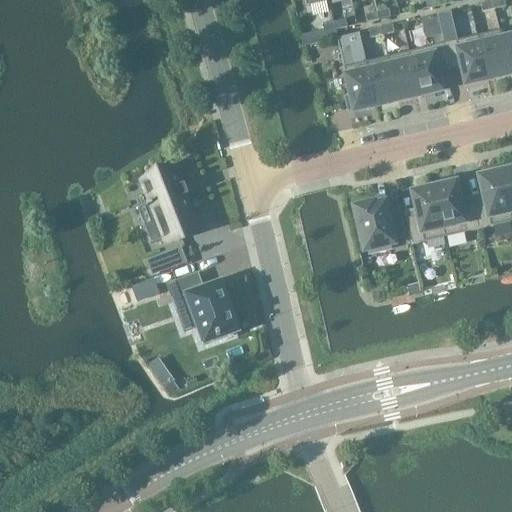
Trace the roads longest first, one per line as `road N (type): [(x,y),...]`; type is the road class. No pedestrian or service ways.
road 1 (residential): [(252,186),(511,123)]
road 2 (unclassified): [(304,413),(252,186)]
road 3 (tertiary): [(100,511),(189,460),(304,413)]
road 4 (tertiary): [(304,413),(511,365)]
road 5 (unclassified): [(252,186),(197,0)]
